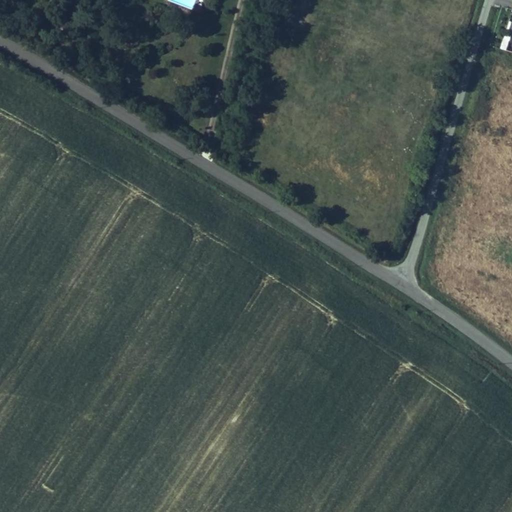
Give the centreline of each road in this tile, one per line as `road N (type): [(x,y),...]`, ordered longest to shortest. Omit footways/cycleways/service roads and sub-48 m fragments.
road 1 (tertiary): [(404,282),(0,37)]
road 2 (unclassified): [(488,0),(404,282)]
road 3 (tertiary): [(511,359),(404,282)]
